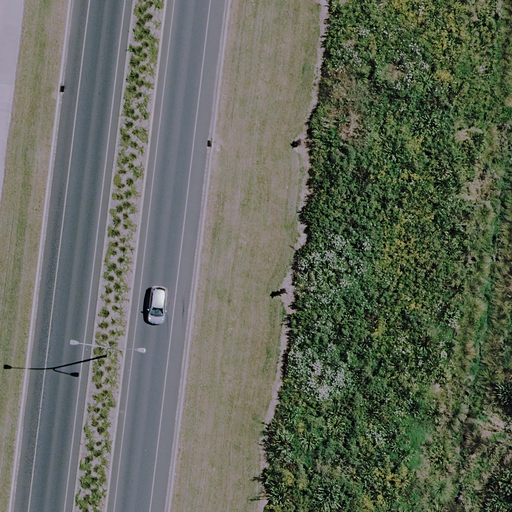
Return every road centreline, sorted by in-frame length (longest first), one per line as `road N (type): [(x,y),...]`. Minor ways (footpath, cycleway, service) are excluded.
road 1 (secondary): [(40,511),(101,0)]
road 2 (secondary): [(180,0),(125,511)]
